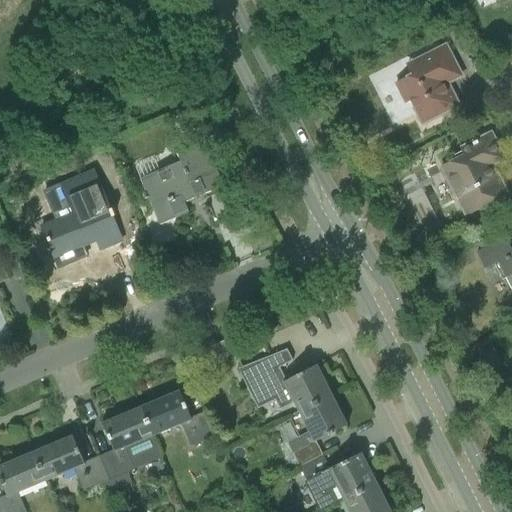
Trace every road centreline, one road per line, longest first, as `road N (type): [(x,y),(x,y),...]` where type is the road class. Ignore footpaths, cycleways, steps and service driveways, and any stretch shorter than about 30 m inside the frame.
road 1 (residential): [(0,376),(327,230)]
road 2 (secondary): [(504,511),(346,220)]
road 3 (secondary): [(327,230),(470,511)]
road 4 (secondary): [(211,0),(327,230)]
road 5 (secondary): [(346,220),(234,0)]
